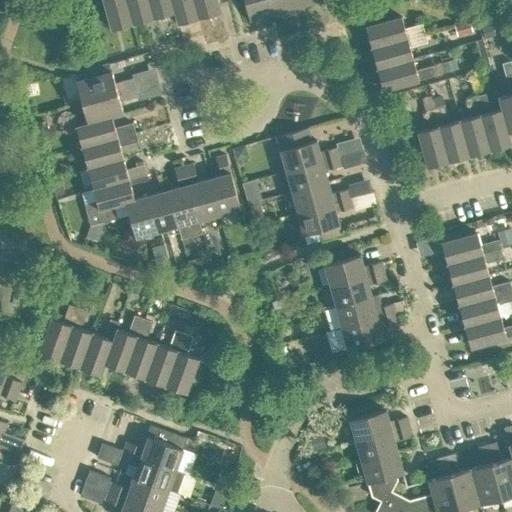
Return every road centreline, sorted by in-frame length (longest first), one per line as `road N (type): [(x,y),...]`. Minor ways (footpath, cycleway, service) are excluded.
road 1 (residential): [(433,370),(304,407),(284,440)]
road 2 (residential): [(391,209),(409,252),(433,370)]
road 3 (residential): [(304,76),(364,122),(391,209)]
road 4 (residential): [(391,209),(511,174)]
